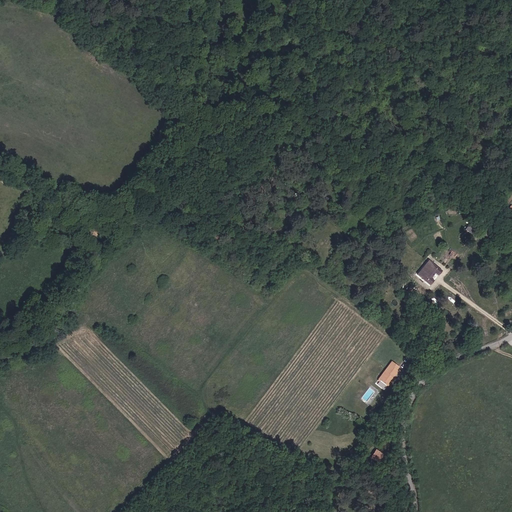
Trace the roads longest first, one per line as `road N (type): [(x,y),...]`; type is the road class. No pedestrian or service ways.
road 1 (track): [(37,0),(183,87),(243,107),(311,112),(456,179),(511,225)]
road 2 (unclassified): [(416,511),(403,443),(413,395),(438,368),(511,337)]
